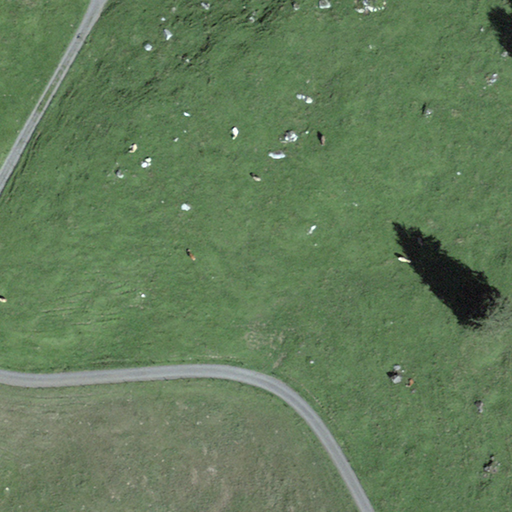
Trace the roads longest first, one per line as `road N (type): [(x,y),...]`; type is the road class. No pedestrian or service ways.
road 1 (track): [(0,374),(198,371),(265,380),(312,416),(369,511)]
road 2 (track): [(0,176),(95,5)]
